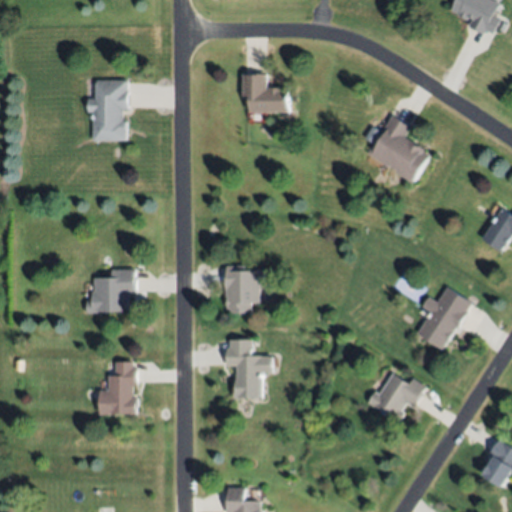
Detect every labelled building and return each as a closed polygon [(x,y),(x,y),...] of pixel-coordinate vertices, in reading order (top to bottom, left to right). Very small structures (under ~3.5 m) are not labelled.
[(456,0),(493,0),(501,4),(495,15),(503,20),(496,34),(488,29),(485,35),(469,26),(473,19),(470,17),(469,20),(451,10),(456,0)] [(290,111),(250,111),(250,97),(243,97),(243,74),(267,74),(268,89),(269,89),(269,86),(281,86),(281,89),(290,89),(290,111)] [(94,140),(93,112),(88,112),(88,98),(97,98),(96,80),(128,80),(128,109),(122,109),(122,121),(126,121),(126,139),(94,140)] [(393,115),(411,126),(405,136),(427,150),(426,151),(431,155),(414,183),(398,173),(399,170),(391,165),(389,167),(368,154),(393,115)] [(504,207),(511,212),(511,235),(503,250),(484,238),(504,207)] [(261,283),(261,302),(253,302),(252,311),(230,313),(230,309),(228,308),(228,297),(225,297),(225,266),(244,266),(244,271),(263,270),(263,282),(261,283)] [(86,312),(86,301),(92,301),(92,292),(93,290),(93,278),(111,278),(111,269),(134,269),(134,276),(136,276),(136,293),(129,293),(129,311),(86,312)] [(418,332),(431,313),(422,306),(429,296),(437,301),(449,285),(473,303),(441,348),(418,332)] [(262,356),(262,397),(235,397),(234,388),(236,388),(236,366),(227,366),(227,349),(229,348),(229,340),(251,340),(251,356),(262,356)] [(108,413),(108,376),(116,376),(116,362),(132,362),(132,368),(137,368),(137,385),(134,385),(134,398),(139,398),(139,408),(137,408),(137,413),(108,413)] [(393,372),(410,384),(414,377),(429,387),(414,409),(408,404),(403,411),(405,413),(398,423),(368,402),(375,391),(379,393),(393,372)] [(511,446),(511,471),(504,486),(484,475),(494,458),(490,455),(499,439),(511,446)] [(259,500),(259,511),(226,511),(226,488),(245,488),(246,500),(259,500)]
